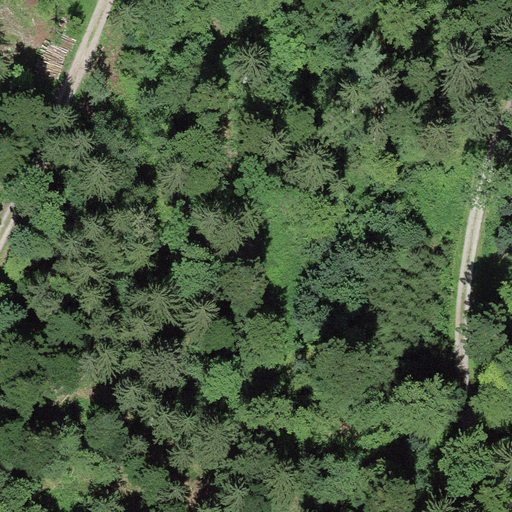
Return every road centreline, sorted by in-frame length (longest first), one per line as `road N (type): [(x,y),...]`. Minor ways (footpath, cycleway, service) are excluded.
road 1 (track): [(511,511),(475,443),(462,351),(471,245),(511,104)]
road 2 (track): [(109,0),(0,232)]
